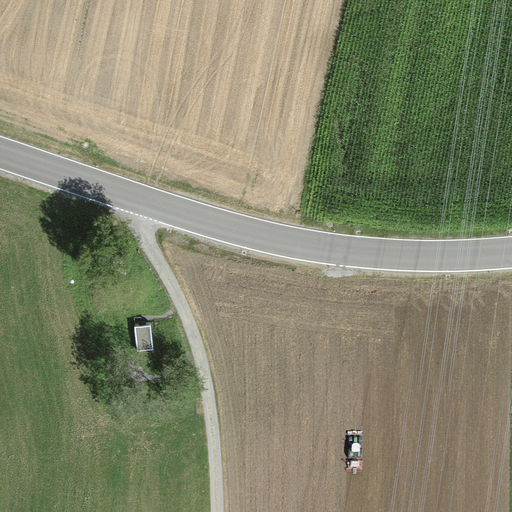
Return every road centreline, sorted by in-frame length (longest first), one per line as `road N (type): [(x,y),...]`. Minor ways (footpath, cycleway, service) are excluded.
road 1 (tertiary): [(511,253),(364,257),(280,243),(0,153)]
road 2 (track): [(219,511),(206,367),(176,285),(123,194)]
